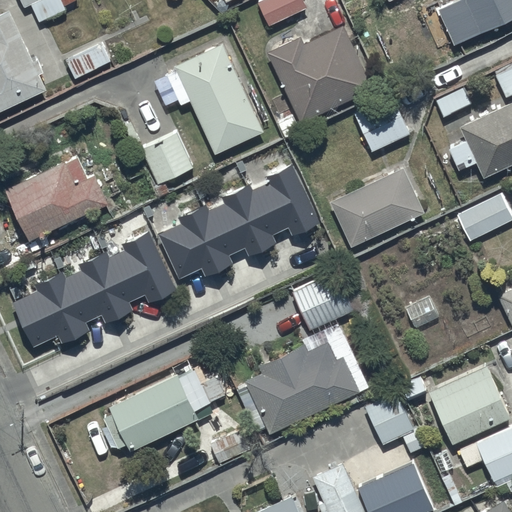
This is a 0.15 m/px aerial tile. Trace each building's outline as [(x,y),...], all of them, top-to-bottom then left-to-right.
[(22,0),(25,4),(31,1),(39,19),(79,0),(22,0)] [(258,0),(270,23),(307,4),(304,0),(258,0)] [(511,0),(450,0),(438,5),(455,41),(511,14),(511,0)] [(0,106),(47,85),(40,69),(44,67),(38,55),(34,57),(10,6),(0,10),(0,106)] [(302,32),(268,48),(301,119),(374,85),(345,21),(305,40),(302,32)] [(67,58),(76,76),(112,57),(103,39),(67,58)] [(215,150),(264,128),(223,41),(175,63),(177,66),(167,71),(181,101),(189,97),(215,150)] [(511,59),(494,69),(506,94),(511,91),(511,59)] [(436,97),(444,114),(472,100),(464,84),(436,97)] [(354,108),(372,148),(411,130),(393,90),(354,108)] [(485,173),(511,160),(511,98),(461,122),(467,136),(449,145),(459,167),(478,158),(485,173)] [(141,145),(159,180),(194,163),(177,128),(141,145)] [(6,184),(30,236),(109,199),(96,170),(88,174),(78,153),(67,158),(66,156),(6,184)] [(331,198),(352,243),(425,209),(403,164),(331,198)] [(181,224),(159,234),(180,280),(201,269),(205,277),(233,263),(229,256),(245,248),(249,256),(276,243),(273,235),(288,228),(291,235),(319,222),(291,165),(267,176),(270,183),(253,191),(250,185),(222,197),(224,203),(208,211),(205,205),(178,217),(181,224)] [(470,238),(511,216),(511,209),(502,189),(457,212),(470,238)] [(36,293),(14,303),(35,348),(56,337),(60,345),(88,332),(84,324),(100,316),(104,324),(132,312),(128,304),(143,296),(146,304),(174,291),(146,234),(122,245),(125,251),(108,259),(105,253),(77,266),(79,272),(63,279),(61,273),(34,286),(36,293)] [(260,266),(270,286),(315,265),(305,245),(260,266)] [(292,287),(310,327),(353,308),(336,268),(292,287)] [(511,285),(498,292),(511,320),(511,285)] [(407,306),(416,325),(440,314),(430,295),(407,306)] [(246,377),(270,430),(369,384),(340,319),(299,337),(301,341),(259,360),(263,369),(246,377)] [(429,387),(453,440),(510,413),(486,361),(429,387)] [(127,440),(131,448),(200,414),(177,369),(109,403),(112,410),(103,414),(118,445),(127,440)] [(365,402),(383,441),(400,433),(409,450),(428,441),(420,423),(415,425),(396,387),(365,402)] [(511,423),(459,447),(468,466),(485,458),(496,483),(511,475),(511,423)] [(210,440),(220,461),(250,446),(240,426),(210,440)] [(358,483),(370,511),(416,511),(434,504),(414,458),(358,483)] [(330,511),(367,511),(343,459),(312,473),(324,499),(318,502),(322,511),(323,511),(329,509),(330,511)] [(245,511),(300,511),(291,491),(245,511)] [(511,511),(511,509),(504,496),(478,511),(511,511)]
